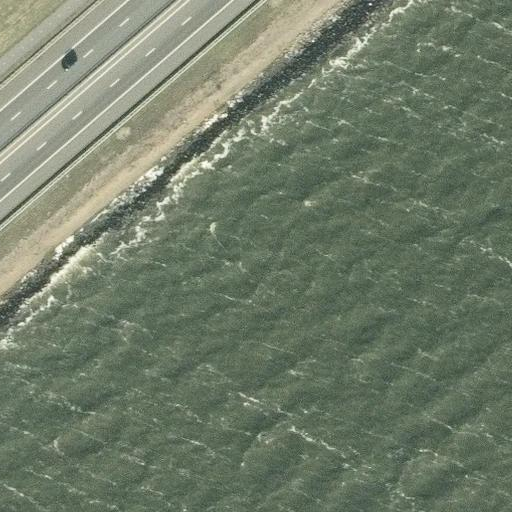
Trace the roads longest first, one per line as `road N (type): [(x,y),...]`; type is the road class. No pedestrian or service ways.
road 1 (motorway): [(0,185),(214,0)]
road 2 (motorway): [(146,0),(0,127)]
